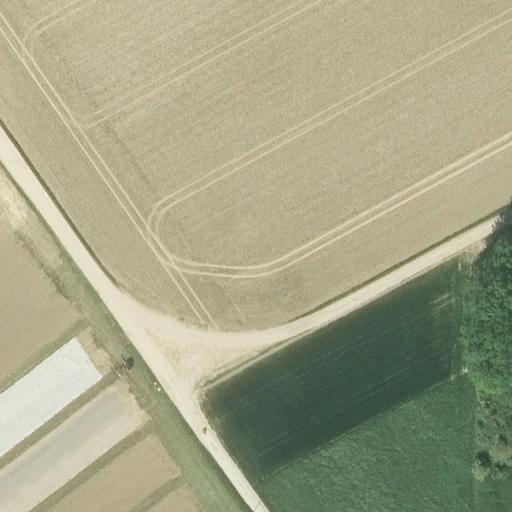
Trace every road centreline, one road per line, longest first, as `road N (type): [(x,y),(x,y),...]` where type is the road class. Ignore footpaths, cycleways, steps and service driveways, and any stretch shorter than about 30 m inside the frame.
road 1 (track): [(511,206),(178,389)]
road 2 (track): [(178,389),(0,134)]
road 3 (track): [(264,511),(178,389)]
